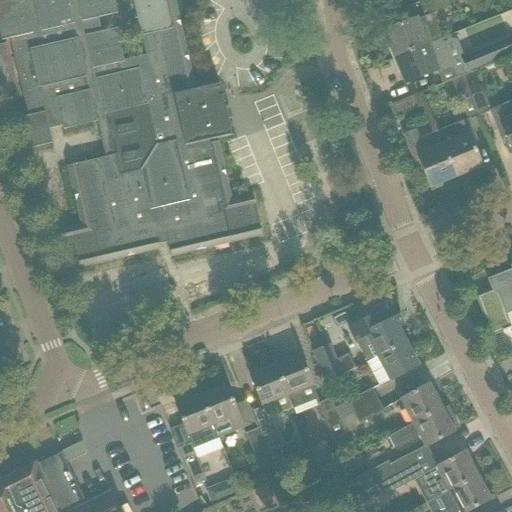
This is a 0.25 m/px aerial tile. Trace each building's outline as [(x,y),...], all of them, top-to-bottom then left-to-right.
[(396,58),(442,39),(432,14),(451,6),(450,4),(459,0),(424,0),(419,2),(425,17),(417,20),(416,17),(383,32),(388,44),(390,44),(396,58)] [(442,39),(396,58),(401,71),(399,72),(404,84),(436,71),(438,75),(454,69),(442,39)] [(511,45),(510,40),(461,59),(467,74),(511,56),(511,45)] [(474,72),(463,76),(471,97),(482,92),(474,72)] [(471,97),(463,76),(451,81),(460,102),(471,97)] [(391,105),(396,116),(409,111),(418,107),(413,97),(391,105)] [(511,101),(489,111),(497,129),(501,128),(505,136),(511,153),(511,101)] [(474,148),(478,147),(475,139),(468,120),(438,133),(455,175),(466,170),(467,173),(482,167),(474,148)] [(455,175),(438,133),(419,140),(415,131),(403,136),(407,145),(414,163),(419,162),(430,188),(456,178),(455,175)] [(498,288),(475,297),(481,311),(488,308),(500,337),(511,332),(511,331),(503,309),(511,305),(511,269),(494,277),(498,288)] [(370,317),(348,328),(367,363),(377,357),(405,342),(398,328),(403,325),(398,316),(375,328),(370,317)] [(405,342),(377,357),(390,382),(401,376),(418,366),(405,342)] [(342,377),(329,345),(312,352),(325,383),(342,377)] [(300,356),(275,366),(292,410),(318,400),(312,385),(307,374),(300,356)] [(275,366),(249,376),(257,395),(261,405),(267,420),(268,420),(292,410),(275,366)] [(399,401),(412,425),(441,409),(428,385),(399,401)] [(226,386),(201,396),(218,439),(243,429),(234,406),(233,404),(226,386)] [(371,389),(335,409),(339,421),(353,414),(353,413),(377,400),(371,389)] [(201,396),(175,406),(183,425),(190,443),(178,448),(180,453),(193,485),(206,480),(193,449),(218,439),(201,396)] [(339,421),(335,409),(331,398),(318,404),(332,440),(345,434),(339,421)] [(383,411),(377,400),(353,413),(353,414),(359,425),(383,411)] [(454,433),(453,431),(449,425),(455,422),(447,407),(441,410),(412,425),(387,438),(393,449),(394,448),(396,453),(420,441),(424,449),(454,433)] [(269,425),(258,429),(272,465),(283,461),(269,425)] [(258,429),(257,429),(245,434),(260,470),(272,465),(258,429)] [(66,463),(86,454),(80,443),(66,450),(61,453),(66,463)] [(477,476),(464,452),(434,468),(426,473),(439,497),(477,476)] [(363,493),(377,486),(377,485),(412,466),(407,456),(389,465),(388,461),(356,479),(363,493)] [(121,511),(119,508),(110,490),(66,511),(59,511),(37,465),(0,482),(0,511),(121,511)] [(377,485),(377,486),(383,497),(418,478),(412,466),(377,485)] [(477,476),(439,497),(447,511),(467,511),(490,500),(477,476)] [(215,487),(205,491),(211,505),(220,501),(215,487)] [(313,511),(309,503),(295,510),(296,511),(313,511)]
